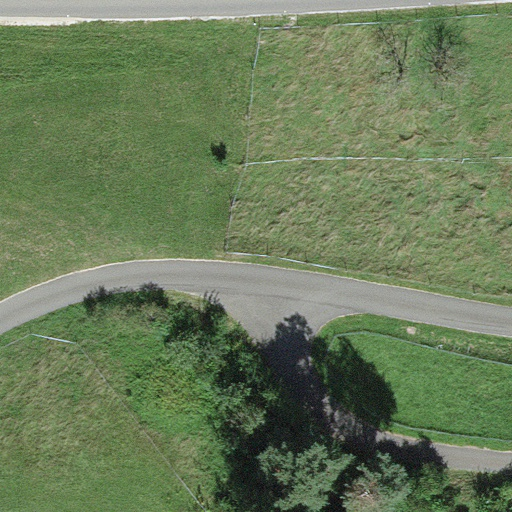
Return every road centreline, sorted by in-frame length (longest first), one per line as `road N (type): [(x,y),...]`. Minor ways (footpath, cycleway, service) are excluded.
road 1 (unclassified): [(511,329),(236,278),(104,278),(0,325)]
road 2 (track): [(299,290),(293,357),(316,405),(353,442),(426,463),(511,470)]
